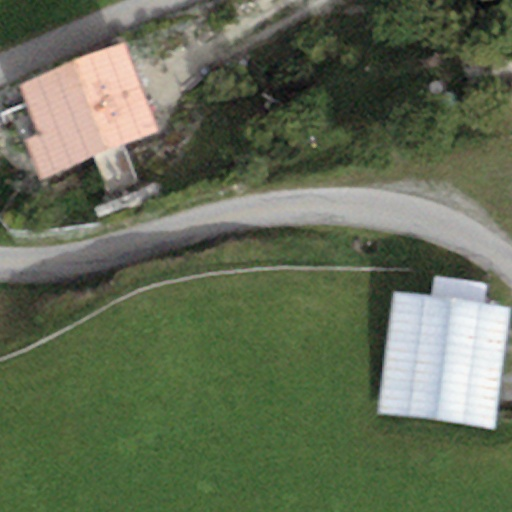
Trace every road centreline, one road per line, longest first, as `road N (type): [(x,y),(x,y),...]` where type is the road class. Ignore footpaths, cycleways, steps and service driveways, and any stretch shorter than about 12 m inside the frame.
road 1 (unclassified): [(0,262),(249,213),(323,207),(435,222),(511,266)]
road 2 (residential): [(0,73),(170,0)]
